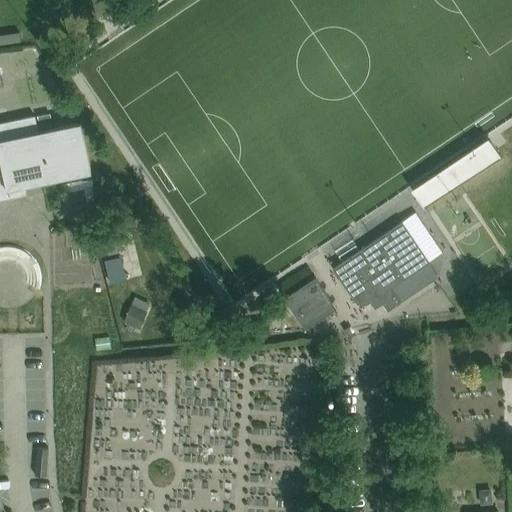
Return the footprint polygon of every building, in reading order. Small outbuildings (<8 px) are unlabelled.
[(19,33),(0,35),(0,45),(20,43),(19,33)] [(91,171),(81,123),(81,122),(38,131),(35,116),(0,123),(0,200),(27,195),(25,186),(91,171)] [(498,142),(501,148),(511,141),(511,140),(508,135),(498,142)] [(422,206),(500,153),(491,139),(412,191),(422,206)] [(429,263),(402,221),(332,268),(354,300),(356,303),(359,304),(362,305),(366,305),(370,302),(374,309),(382,304),(387,311),(401,302),(400,302),(438,276),(429,263)] [(336,309),(315,278),(284,299),(305,330),(336,309)] [(343,330),(348,337),(354,335),(348,327),(343,330)] [(507,327),(452,329),(456,429),(511,426),(509,385),(507,327)] [(124,335),(109,338),(111,351),(126,347),(124,335)] [(48,449),(36,448),(34,475),(45,476),(48,449)]
